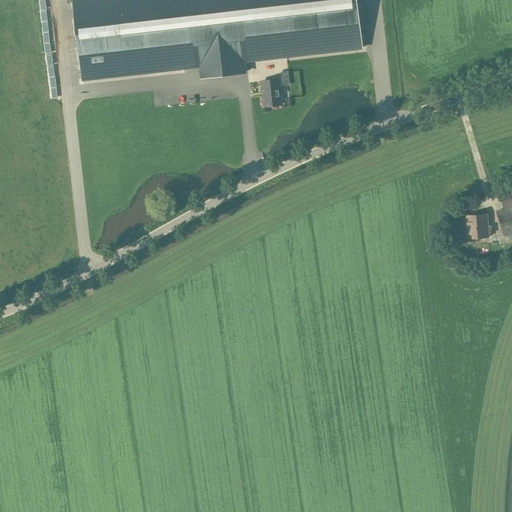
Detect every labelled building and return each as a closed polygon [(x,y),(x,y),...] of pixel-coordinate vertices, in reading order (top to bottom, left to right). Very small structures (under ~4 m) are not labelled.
[(46,0),(39,0),(42,47),(49,47),(46,0)] [(352,0),(73,0),(83,79),(202,66),(203,77),(244,73),(243,61),(357,48),(352,0)] [(55,51),(57,102),(65,102),(63,51),(55,51)] [(279,80),(262,81),(265,106),(281,104),(279,80)] [(511,189),(499,193),(504,208),(496,210),(504,237),(511,234),(511,189)] [(467,238),(475,238),(476,239),(481,239),(483,237),(489,237),(488,234),(492,234),(491,226),(488,226),(487,215),(466,216),(467,238)]
